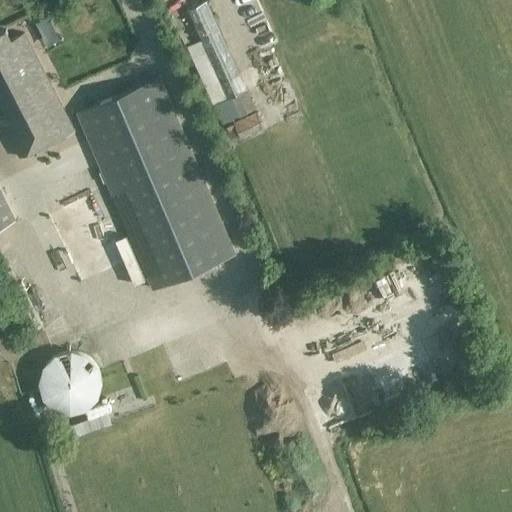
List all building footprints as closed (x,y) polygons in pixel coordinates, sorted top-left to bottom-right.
[(227,98),(230,97),(238,116),(255,109),(247,89),(206,0),(187,9),(227,98)] [(0,104),(4,113),(0,114),(0,117),(20,157),(27,153),(64,135),(71,132),(74,130),(26,37),(25,36),(24,34),(10,40),(6,32),(5,31),(0,34),(0,104)] [(235,254),(219,218),(159,76),(78,111),(154,289),(235,254)] [(256,111),(233,122),(241,137),(263,126),(256,111)] [(0,224),(12,218),(0,194),(0,224)] [(104,249),(90,256),(95,267),(110,261),(104,249)] [(414,293),(434,284),(428,268),(407,277),(414,293)] [(377,296),(383,311),(413,298),(407,284),(377,296)] [(142,351),(160,341),(149,320),(131,330),(142,351)] [(215,347),(191,355),(194,366),(219,358),(215,347)] [(99,392),(101,383),(100,374),(96,365),(90,358),(82,353),(73,351),(64,352),(55,356),(48,362),(44,370),(41,379),(42,388),(46,397),(52,404),(60,408),(69,411),(78,410),(87,406),(94,400),(99,392)]
